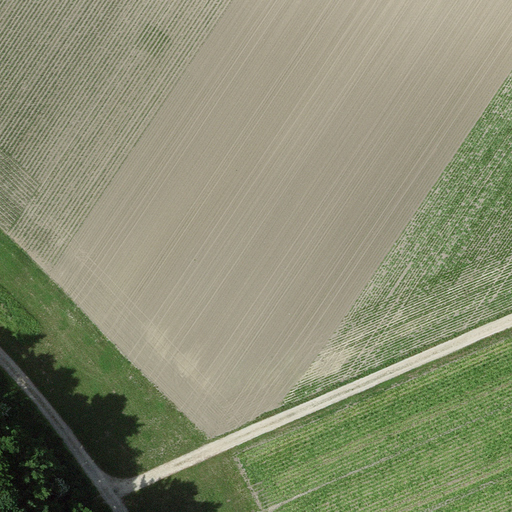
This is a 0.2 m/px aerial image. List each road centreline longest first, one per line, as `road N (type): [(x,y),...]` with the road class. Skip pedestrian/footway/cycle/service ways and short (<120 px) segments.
road 1 (track): [(511,318),(75,511)]
road 2 (track): [(0,356),(120,511)]
